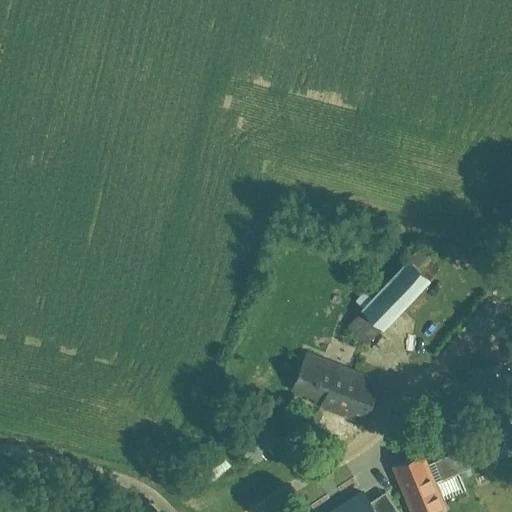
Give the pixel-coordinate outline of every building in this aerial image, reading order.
[(428,275),(408,257),(349,322),(369,340),(428,275)] [(380,377),(307,351),(292,392),(364,419),(380,377)] [(268,424),(241,444),(253,461),(280,440),(268,424)] [(423,450),(392,462),(411,511),(422,511),(444,503),(434,479),(427,460),(423,450)] [(427,460),(434,479),(470,465),(465,454),(454,458),(451,451),(427,460)] [(221,452),(201,466),(210,478),(230,464),(221,452)] [(361,489),(327,511),(375,511),(368,501),(361,489)] [(397,511),(383,491),(368,501),(375,511),(397,511)]
